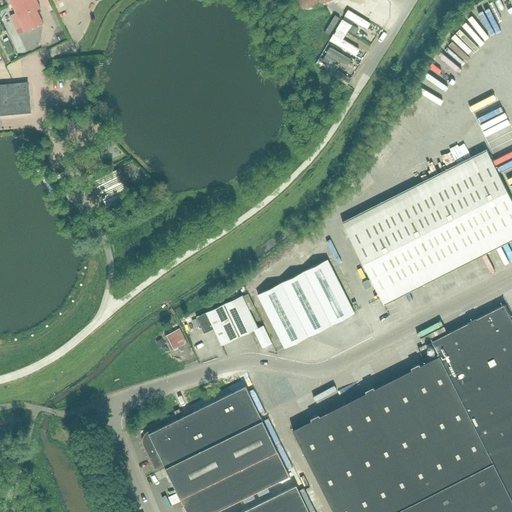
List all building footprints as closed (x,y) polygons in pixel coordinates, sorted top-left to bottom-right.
[(9,0),(24,31),(42,23),(36,9),(35,10),(33,4),(37,2),(36,0),(9,0)] [(296,0),(301,13),(338,0),(296,0)] [(356,3),(352,10),(368,19),(372,12),(356,3)] [(348,10),(345,16),(367,29),(370,23),(348,10)] [(341,20),(338,26),(347,31),(348,30),(350,25),(341,20)] [(350,25),(348,30),(355,34),(358,29),(351,25),(350,25)] [(347,31),(338,26),(335,31),(344,36),(347,31)] [(334,33),(330,40),(355,55),(359,48),(334,33)] [(351,59),(330,47),(326,53),(347,65),(351,59)] [(325,68),(328,62),(319,57),(316,62),(325,68)] [(0,114),(30,112),(27,82),(0,84),(0,114)] [(74,156),(75,158),(82,172),(102,162),(94,146),(74,156)] [(344,227),(380,299),(511,232),(511,201),(488,154),(344,227)] [(94,181),(108,211),(130,200),(116,170),(94,181)] [(320,246),(273,269),(280,282),(326,258),(320,246)] [(304,271),(331,324),(354,312),(327,259),(304,271)] [(280,282),(307,336),(331,324),(304,271),(280,282)] [(307,336),(280,282),(257,294),(284,348),(307,336)] [(206,312),(196,317),(204,333),(213,328),(221,344),(234,338),(257,327),(242,295),(218,306),(206,312)] [(511,511),(511,321),(503,304),(431,340),(432,341),(439,355),(425,362),(292,429),(333,511),(511,511)] [(173,349),(186,342),(179,328),(166,335),(173,349)] [(213,511),(289,475),(265,425),(245,385),(151,431),(150,430),(147,431),(143,435),(142,440),(143,445),(145,443),(146,447),(144,447),(148,455),(155,469),(164,464),(186,511),(213,511)] [(309,511),(296,485),(239,511),(309,511)]
